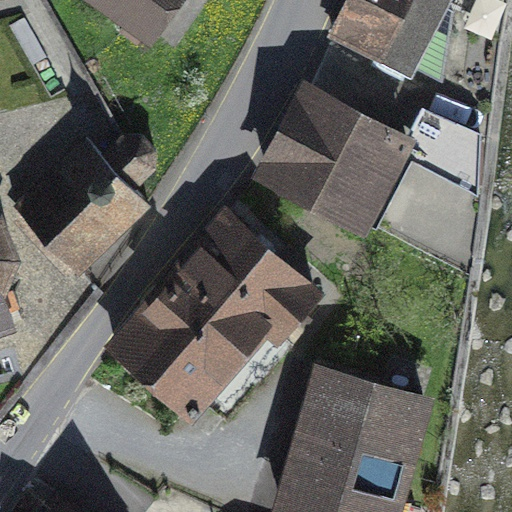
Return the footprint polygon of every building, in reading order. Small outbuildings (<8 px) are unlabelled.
[(192,0),(75,0),(152,55),(192,0)] [(416,0),(343,0),(323,42),(383,71),(416,0)] [(412,144),(304,87),(255,180),(362,237),(412,144)] [(71,142),(2,214),(73,282),(142,210),(71,142)] [(227,218),(122,348),(193,404),(269,311),(282,321),(311,285),(227,218)] [(0,337),(15,333),(0,311),(0,285),(10,267),(0,240),(0,337)] [(389,511),(424,388),(326,361),(286,503),(318,511),(389,511)] [(57,511),(43,502),(35,511),(57,511)]
